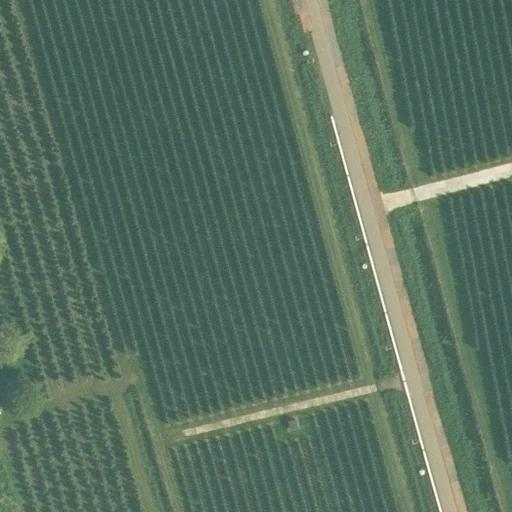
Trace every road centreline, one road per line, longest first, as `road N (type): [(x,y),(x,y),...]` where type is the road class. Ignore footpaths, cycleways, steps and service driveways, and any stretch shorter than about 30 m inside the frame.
road 1 (unclassified): [(450,511),(309,0)]
road 2 (track): [(185,432),(412,378)]
road 3 (track): [(365,206),(511,170)]
